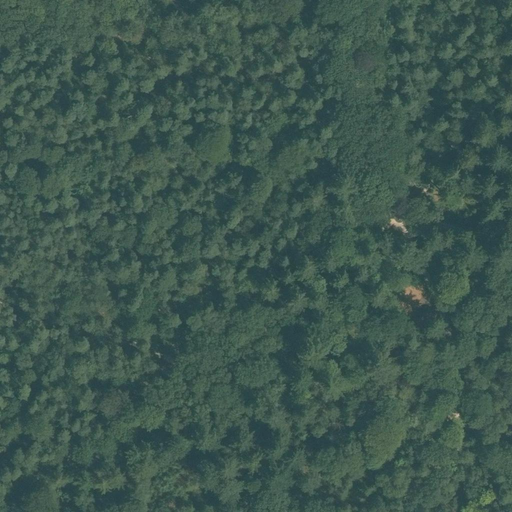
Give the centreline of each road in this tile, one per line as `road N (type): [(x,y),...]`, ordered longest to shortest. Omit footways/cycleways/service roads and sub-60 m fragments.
road 1 (unclassified): [(0,504),(103,433),(181,355),(326,266),(511,76)]
road 2 (track): [(395,212),(442,305),(456,355),(466,476),(477,511)]
road 3 (track): [(395,212),(380,191),(347,0)]
road 4 (track): [(0,297),(181,355)]
road 5 (track): [(511,242),(395,212)]
